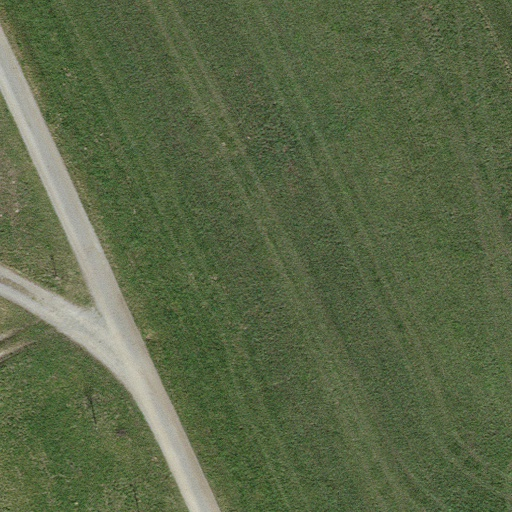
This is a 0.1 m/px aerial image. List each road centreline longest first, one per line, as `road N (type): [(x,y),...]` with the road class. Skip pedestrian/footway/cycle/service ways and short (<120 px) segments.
road 1 (track): [(132,350),(0,50)]
road 2 (track): [(205,511),(132,350)]
road 3 (track): [(132,350),(0,278)]
